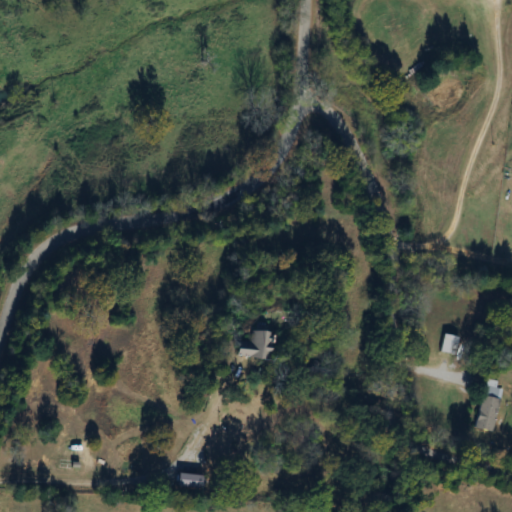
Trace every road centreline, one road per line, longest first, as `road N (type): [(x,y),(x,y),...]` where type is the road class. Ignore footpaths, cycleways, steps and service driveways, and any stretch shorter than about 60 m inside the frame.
road 1 (tertiary): [(307,0),(300,107),(265,167),(227,194),(57,242),(23,272),(0,334)]
road 2 (residential): [(511,471),(403,441),(385,422),(389,235),(359,146),(326,108),(300,107)]
